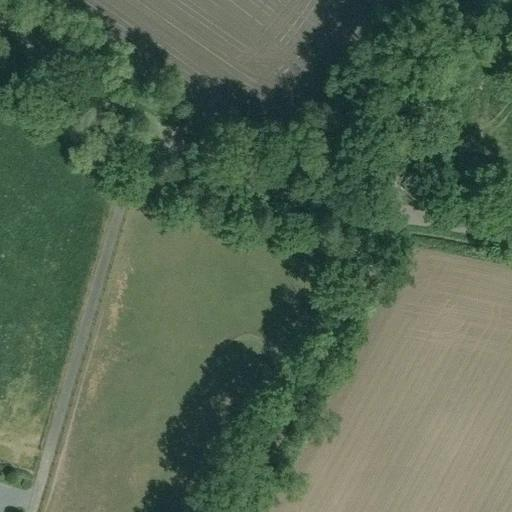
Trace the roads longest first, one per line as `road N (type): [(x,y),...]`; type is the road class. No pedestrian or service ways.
road 1 (residential): [(0,12),(220,178),(511,226)]
road 2 (unknown): [(26,500),(140,117)]
